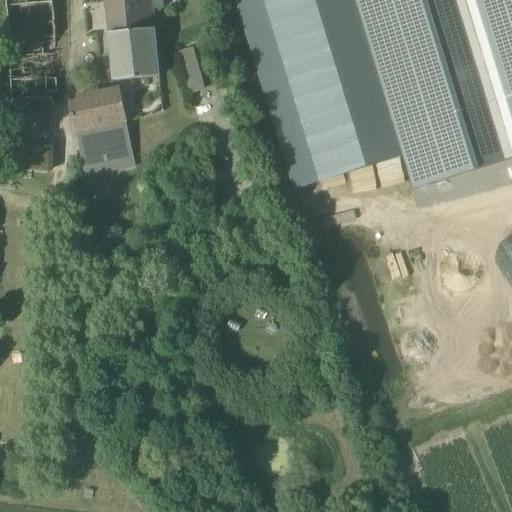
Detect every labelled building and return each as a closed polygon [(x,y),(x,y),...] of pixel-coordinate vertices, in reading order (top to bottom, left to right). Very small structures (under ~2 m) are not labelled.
[(6,0),(12,100),(13,145),(8,145),(7,170),(53,172),(54,147),(51,147),(50,113),(55,113),(55,99),(57,99),(52,0),(6,0)] [(105,0),(114,82),(160,77),(153,8),(164,7),(163,0),(105,0)] [(511,0),(236,0),(295,192),(408,156),(420,194),(511,165),(511,0)] [(190,94),(206,90),(193,47),(177,51),(190,94)] [(85,180),(136,168),(127,123),(120,89),(76,98),(77,104),(70,105),(77,133),(85,180)] [(106,317),(134,316),(132,284),(105,285),(106,317)]
